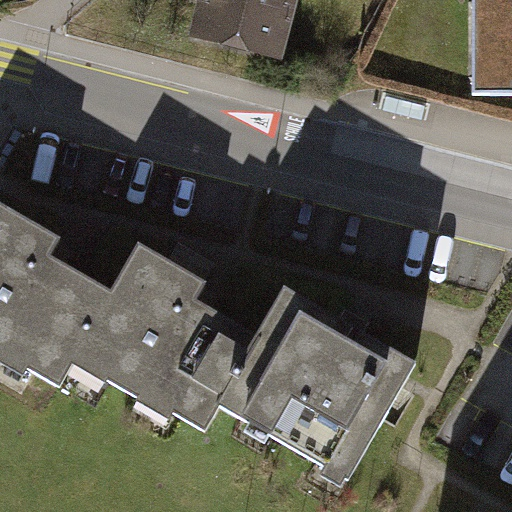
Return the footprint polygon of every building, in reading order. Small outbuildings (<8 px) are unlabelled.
[(289,0),(203,0),(191,39),(271,63),(289,0)] [(511,0),(458,0),(459,93),(511,93),(511,0)] [(81,353),(118,286),(54,252),(67,228),(0,191),(0,349),(65,384),(81,353)] [(215,425),(268,327),(205,293),(215,275),(144,237),(118,286),(81,353),(215,425)] [(426,357),(291,285),(268,327),(215,425),(350,497),(426,357)]
